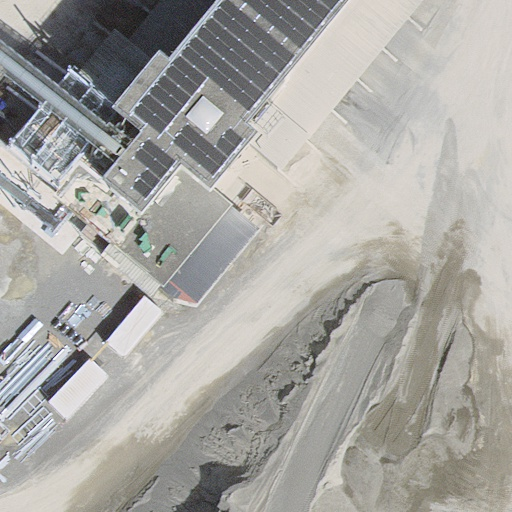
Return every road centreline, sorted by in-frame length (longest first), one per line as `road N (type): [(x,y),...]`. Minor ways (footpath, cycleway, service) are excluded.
road 1 (unknown): [(424,176),(379,242),(343,276),(282,297),(172,308),(0,282)]
road 2 (unknown): [(511,27),(424,176)]
road 3 (unknown): [(511,296),(424,176)]
